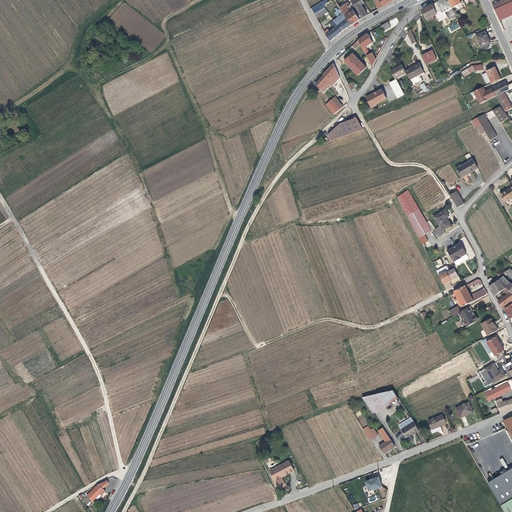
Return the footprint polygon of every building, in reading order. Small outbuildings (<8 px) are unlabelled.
[(354,7),(362,19),(367,15),(360,3),(363,1),(362,0),(349,0),(354,7)] [(374,0),(366,5),(371,14),(393,1),(392,0),(374,0)] [(447,0),(442,0),(432,6),(437,15),(435,16),(439,22),(447,17),(444,13),(452,9),(447,0)] [(459,0),(447,0),(452,9),(461,4),(459,0)] [(511,0),(500,0),(491,4),(494,9),(511,1),(511,0)] [(511,1),(494,9),(499,21),(511,15),(511,1)] [(322,2),(311,9),(314,15),(325,8),(322,2)] [(342,11),(351,25),(359,20),(347,3),(340,8),(342,11)] [(336,15),(342,11),(340,8),(339,7),(337,8),(335,6),(334,6),(335,9),(333,10),(336,15)] [(437,15),(432,6),(422,11),(427,20),(435,16),(437,15)] [(341,25),(345,30),(351,25),(342,11),(336,15),(332,17),(339,26),(341,25)] [(326,36),(330,42),(345,30),(341,25),(339,26),(332,17),(329,20),(335,28),(331,31),(329,30),(328,30),(324,33),(326,36)] [(391,27),(388,22),(381,26),(384,31),(391,27)] [(457,23),(449,27),(451,32),(459,28),(457,23)] [(483,29),(476,32),(478,36),(476,37),(481,48),(482,48),(483,49),(483,50),(486,50),(487,50),(489,49),(490,48),(491,47),(491,45),(490,44),(491,43),(487,36),(486,37),(484,33),(485,32),(483,29)] [(411,31),(408,35),(413,45),(417,43),(411,31)] [(360,44),(372,67),(376,60),(372,53),(369,55),(365,48),(372,43),(367,34),(358,40),(360,44)] [(432,52),(423,57),(426,65),(436,60),(432,52)] [(344,62),(351,70),(358,76),(366,68),(360,62),(353,54),(344,62)] [(323,75),(323,76),(321,78),(315,85),(323,92),(330,85),(331,86),(339,78),(333,64),(323,75)] [(406,74),(410,80),(420,75),(424,73),(419,64),(405,71),(406,74)] [(472,66),(462,72),(465,76),(475,71),(477,70),(477,65),(472,66)] [(395,80),(396,80),(406,74),(405,71),(402,66),(391,72),(395,80)] [(492,82),(492,83),(501,79),(497,72),(495,67),(487,72),(492,82)] [(487,84),(492,82),(487,72),(482,75),(487,84)] [(410,80),(413,86),(423,81),(420,77),(420,75),(410,80)] [(389,83),(398,98),(404,95),(396,80),(395,80),(389,83)] [(474,91),(480,104),(496,96),(503,93),(511,88),(511,83),(507,85),(506,82),(485,91),(483,87),(474,91)] [(382,89),(374,93),(375,95),(372,96),(372,95),(366,99),(371,108),(377,105),(377,104),(387,98),(382,89)] [(503,93),(496,96),(505,110),(511,106),(503,93)] [(331,111),(334,115),(343,107),(335,98),(327,105),(330,109),(333,107),(334,109),(331,111)] [(501,106),(491,111),(499,123),(507,116),(504,111),(501,106)] [(485,114),(478,117),(472,120),(475,126),(476,126),(481,134),(486,132),(490,141),(497,137),(485,114)] [(328,135),(330,141),(363,130),(357,118),(339,124),(328,135)] [(477,169),(471,160),(460,167),(459,166),(454,169),(460,179),(477,169)] [(511,198),(511,184),(499,193),(503,201),(510,196),(511,199),(511,198)] [(424,235),(431,231),(408,190),(397,198),(418,239),(424,235)] [(457,191),(450,195),(459,208),(465,203),(457,191)] [(445,210),(435,216),(441,226),(434,231),(438,240),(446,234),(444,230),(450,225),(446,218),(449,216),(445,210)] [(424,235),(418,239),(421,245),(427,242),(424,235)] [(449,252),(452,256),(457,266),(458,266),(469,260),(469,259),(469,258),(461,244),(449,251),(449,252)] [(440,259),(433,262),(436,268),(443,265),(440,259)] [(437,272),(440,276),(447,272),(448,273),(450,271),(447,266),(437,272)] [(440,276),(447,290),(453,287),(451,283),(449,284),(448,282),(450,281),(458,276),(454,269),(450,271),(448,273),(447,272),(440,276)] [(503,277),(500,279),(503,284),(506,286),(507,287),(510,283),(503,277)] [(500,279),(495,282),(499,288),(503,284),(500,279)] [(495,282),(488,287),(494,296),(497,294),(495,291),(499,288),(495,282)] [(474,285),(472,283),(452,293),(453,295),(455,295),(462,308),(487,294),(484,289),(470,296),(467,289),(474,285)] [(510,292),(498,302),(501,307),(511,299),(511,291),(507,287),(506,286),(505,287),(510,292)] [(453,317),(463,312),(462,310),(461,311),(458,307),(450,311),(453,317)] [(459,314),(467,328),(479,321),(477,316),(474,318),(469,308),(463,312),(459,314)] [(483,324),(489,336),(499,331),(492,319),(483,324)] [(491,339),(483,343),(492,359),(505,353),(497,339),(493,342),(492,341),(491,339)] [(498,368),(496,363),(485,370),(494,383),(505,376),(502,372),(503,371),(501,367),(498,368)] [(486,393),(489,401),(511,390),(508,383),(486,393)] [(374,414),(385,407),(398,399),(394,392),(377,395),(374,395),(363,398),(374,414)] [(511,406),(511,399),(507,402),(507,401),(503,403),(501,399),(497,401),(496,402),(500,411),(500,412),(511,406)] [(474,413),(469,403),(456,409),(461,419),(474,413)] [(429,422),(432,431),(440,427),(446,425),(442,416),(429,422)] [(415,434),(419,431),(414,422),(402,430),(406,438),(414,433),(415,434)] [(367,427),(363,429),(370,440),(374,437),(370,431),(369,431),(367,427)] [(385,454),(396,447),(383,429),(379,431),(386,442),(380,447),(385,454)] [(285,484),(282,478),(291,473),(295,471),(290,463),(290,461),(286,463),(271,471),(274,476),(273,477),(277,486),(278,488),(285,484)] [(511,511),(511,473),(508,476),(507,473),(505,471),(501,473),(502,476),(504,478),(495,484),(490,487),(505,511),(511,511)] [(502,476),(493,481),(495,484),(504,478),(502,476)] [(382,487),(379,478),(375,479),(374,479),(370,480),(371,481),(366,483),(370,492),(382,487)] [(103,493),(100,489),(109,486),(108,481),(98,484),(99,487),(90,492),(91,493),(86,496),(90,502),(95,499),(101,495),(101,496),(104,494),(103,493)]
